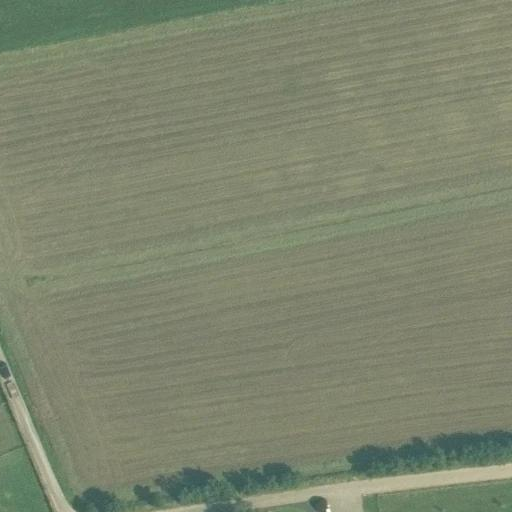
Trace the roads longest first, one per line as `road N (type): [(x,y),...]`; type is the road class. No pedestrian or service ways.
road 1 (unclassified): [(511,471),(207,511)]
road 2 (unclassified): [(64,511),(0,364)]
